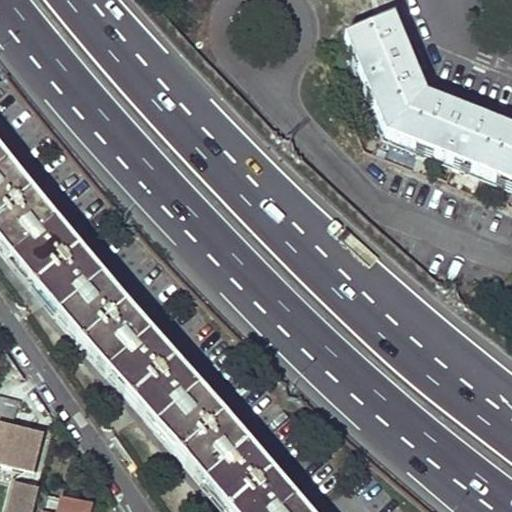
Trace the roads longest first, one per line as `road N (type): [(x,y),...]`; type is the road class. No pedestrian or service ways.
road 1 (motorway): [(0,0),(212,245),(324,355),(511,509)]
road 2 (motorway): [(511,430),(401,340),(249,192),(81,0)]
road 3 (residential): [(511,262),(396,216),(371,197),(303,129),(269,74)]
road 4 (residential): [(140,511),(0,310)]
